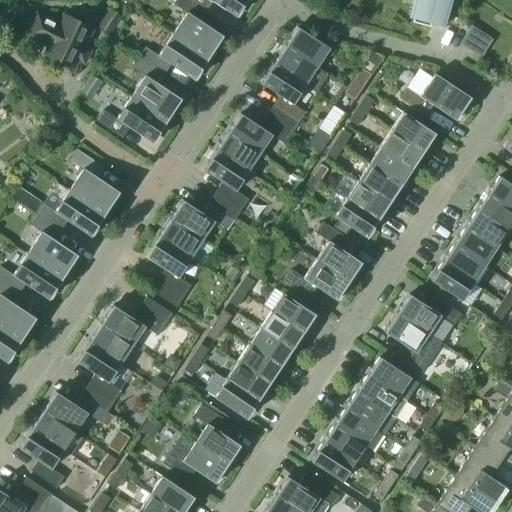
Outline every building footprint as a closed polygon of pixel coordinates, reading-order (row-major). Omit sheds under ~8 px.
[(199,21),(206,11),(188,0),(175,0),(173,4),(186,13),(172,34),(207,58),(222,36),(199,21)] [(188,0),(206,11),(212,1),(235,16),(245,0),(188,0)] [(417,0),(412,22),(430,27),(432,19),(447,23),(455,0),(417,0)] [(110,7),(97,26),(109,34),(122,15),(110,7)] [(83,47),(92,29),(64,15),(60,23),(37,12),(26,36),(48,47),(45,54),(73,67),(77,60),(84,63),(90,50),(83,47)] [(297,27),(284,46),(317,67),(329,48),(297,27)] [(493,39),(482,31),(470,49),(481,56),(493,39)] [(207,58),(172,34),(158,55),(145,47),(138,57),(164,74),(171,64),(193,79),(207,58)] [(284,46),(272,64),(304,86),(317,67),(284,46)] [(144,76),(130,97),(166,121),(180,99),(158,84),(164,74),(138,57),(131,67),(144,76)] [(292,104),(304,86),(272,64),(260,83),(279,96),(272,106),(298,123),(305,112),(292,104)] [(421,65),(406,87),(399,98),(425,115),(432,105),(455,120),(470,97),(421,65)] [(354,100),(371,74),(360,67),(343,93),(354,100)] [(365,95),(357,108),(365,113),(373,100),(365,95)] [(151,142),(166,121),(130,97),(116,118),(103,110),(96,120),(122,138),(129,128),(151,142)] [(272,106),(265,116),(291,134),(298,123),(272,106)] [(365,113),(357,108),(348,120),(356,126),(365,113)] [(423,150),(434,133),(396,108),(395,109),(402,113),(391,129),(423,150)] [(291,134),(265,116),(259,126),(239,113),(227,132),(259,153),(271,135),(284,144),(291,134)] [(330,136),(318,128),(308,143),(320,151),(330,136)] [(342,129),(334,142),(342,147),(350,134),(342,129)] [(380,147),(411,168),(423,150),(391,129),(380,147)] [(227,132),(215,151),(247,172),(259,153),(227,132)] [(342,147),(334,142),(326,154),(334,160),(342,147)] [(368,164),(400,185),(411,168),(380,147),(368,164)] [(82,169),(68,190),(104,214),(118,192),(96,177),(103,166),(77,149),(69,160),(82,169)] [(247,172),(215,151),(202,169),(222,182),(215,192),(241,209),(248,199),(235,190),(247,172)] [(320,163),(311,176),(320,181),(328,169),(320,163)] [(357,181),(388,202),(400,185),(368,164),(357,181)] [(300,181),(289,174),(283,184),(294,190),(300,181)] [(320,181),(311,176),(303,188),(311,194),(320,181)] [(511,185),(498,176),(487,193),(511,210),(511,185)] [(345,199),(377,220),(388,202),(357,181),(345,199)] [(22,204),(29,194),(16,184),(9,194),(22,204)] [(89,235),(104,214),(68,190),(54,211),(41,203),(34,213),(60,230),(67,221),(89,235)] [(215,192),(208,203),(234,220),(241,209),(215,192)] [(511,223),(511,210),(487,193),(475,210),(507,231),(511,223)] [(327,212),(365,237),(377,220),(345,199),(334,215),(328,211),(327,212)] [(234,220),(208,203),(201,213),(182,200),(170,219),(202,240),(214,222),(227,231),(234,220)] [(475,210),(464,228),(495,249),(507,231),(475,210)] [(54,240),(60,230),(34,213),(27,223),(41,232),(26,253),(62,277),(77,255),(54,240)] [(170,219),(157,237),(190,258),(202,240),(170,219)] [(328,241),(316,260),(348,281),(360,262),(341,249),(348,239),(322,222),(315,233),(328,241)] [(464,228),(452,245),(484,266),(495,249),(464,228)] [(177,277),(190,258),(157,237),(145,256),(164,268),(157,279),(184,296),(191,285),(177,277)] [(452,245),(441,262),(472,283),(484,266),(452,245)] [(0,266),(0,280),(19,293),(25,284),(48,298),(62,277),(26,253),(12,274),(0,266)] [(316,287),(335,300),(348,281),(316,260),(303,278),(290,269),(283,280),(309,297),(316,287)] [(472,283),(441,262),(429,279),(467,305),(468,304),(461,300),(472,283)] [(223,276),(232,282),(238,271),(230,266),(223,276)] [(245,276),(237,288),(245,294),(253,281),(245,276)] [(176,307),(184,296),(157,279),(150,290),(176,307)] [(0,326),(20,340),(35,318),(12,303),(19,293),(0,280),(0,326)] [(245,294),(237,288),(228,301),(236,306),(245,294)] [(282,294),(271,310),(303,331),(314,314),(276,289),(275,289),(282,294)] [(511,290),(509,289),(501,301),(509,307),(511,301),(511,290)] [(440,316),(453,324),(460,313),(434,296),(427,307),(408,294),(396,313),(428,334),(440,316)] [(146,296),(138,308),(164,325),(172,314),(146,296)] [(501,319),(509,307),(501,301),(492,314),(501,319)] [(100,323),(132,345),(144,327),(157,335),(164,325),(138,308),(132,318),(112,305),(100,323)] [(222,328),(231,315),(222,310),(214,322),(222,328)] [(260,328),(291,349),(303,331),(271,310),(260,328)] [(383,331),(402,344),(395,355),(421,372),(429,361),(416,352),(428,334),(396,313),(383,331)] [(214,322),(206,335),(214,340),(222,328),(214,322)] [(100,323),(88,342),(120,363),(132,345),(100,323)] [(0,357),(6,362),(20,340),(0,326),(0,357)] [(260,328),(248,345),(280,366),(291,349),(260,328)] [(108,382),(120,363),(88,342),(75,361),(94,373),(88,383),(114,401),(121,390),(108,382)] [(200,344),(192,356),(200,362),(208,349),(200,344)] [(237,362),(268,383),(280,366),(248,345),(237,362)] [(200,362),(192,356),(183,369),(191,374),(200,362)] [(166,357),(162,363),(174,371),(181,361),(176,357),(166,357)] [(378,357),(367,374),(398,395),(409,378),(416,383),(416,382),(378,357)] [(237,362),(225,379),(257,400),(268,383),(237,362)] [(367,374),(355,391),(387,412),(398,395),(367,374)] [(208,392),(207,392),(245,418),(257,400),(225,379),(214,396),(208,392)] [(493,416),(511,429),(511,387),(501,380),(494,390),(505,398),(493,416)] [(88,383),(81,394),(107,411),(114,401),(88,383)] [(42,410),(75,431),(87,413),(100,422),(107,411),(81,394),(74,404),(55,391),(42,410)] [(355,391),(344,408),(375,429),(387,412),(355,391)] [(434,402),(426,414),(434,419),(442,407),(434,402)] [(207,424),(194,442),(226,464),(239,445),(220,432),(227,421),(201,404),(193,415),(207,424)] [(344,408),(332,426),(364,447),(375,429),(344,408)] [(42,410),(30,429),(62,450),(75,431),(42,410)] [(114,416),(107,411),(100,422),(107,427),(114,416)] [(426,432),(434,419),(426,414),(417,427),(426,432)] [(511,429),(493,416),(474,445),(499,462),(508,448),(511,450),(511,429)] [(332,426),(321,443),(352,464),(364,447),(332,426)] [(37,460),(30,470),(56,488),(64,477),(50,468),(62,450),(30,429),(18,447),(37,460)] [(412,436),(403,448),(411,453),(420,441),(412,436)] [(214,482),(226,464),(194,442),(182,460),(169,452),(162,463),(188,480),(195,470),(214,482)] [(309,460),(347,486),(348,485),(341,481),(352,464),(321,443),(309,460)] [(499,462),(474,445),(454,474),(495,501),(505,486),(490,476),(499,462)] [(403,466),(411,453),(403,448),(395,461),(403,466)] [(419,454),(403,478),(411,483),(427,459),(419,454)] [(124,459),(115,471),(123,477),(132,464),(124,459)] [(389,469),(381,482),(389,487),(397,475),(389,469)] [(123,477),(115,471),(107,484),(115,489),(123,477)] [(178,511),(182,511),(193,497),(155,471),(154,472),(161,476),(150,493),(178,511)] [(332,507),(339,496),(313,479),(304,473),(297,483),(287,477),(274,495),(299,511),(321,511),(327,504),(332,507)] [(454,474),(435,503),(448,511),(465,511),(470,506),(478,511),(487,511),(495,501),(454,474)] [(52,494),(26,477),(18,488),(45,506),(52,494)] [(381,500),(389,487),(381,482),(372,495),(381,500)] [(45,506),(18,488),(12,498),(0,490),(0,511),(21,511),(24,507),(31,511),(40,511),(43,508),(45,506)] [(101,493),(93,505),(101,511),(109,498),(101,493)] [(178,511),(150,493),(138,510),(140,511),(178,511)] [(52,494),(45,506),(43,508),(49,511),(56,511),(63,502),(52,494)] [(299,511),(274,495),(263,511),(299,511)] [(424,511),(448,511),(435,503),(423,495),(415,506),(424,511)]
